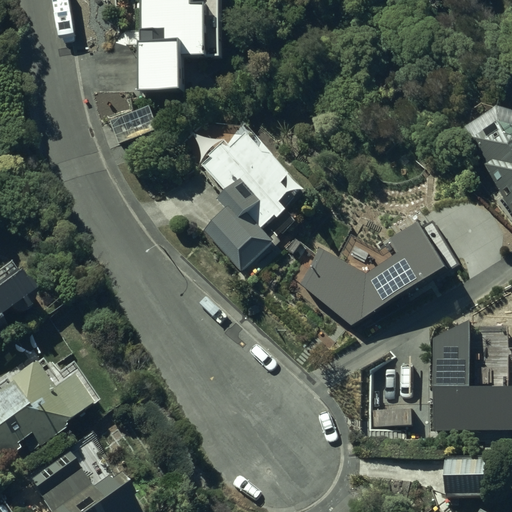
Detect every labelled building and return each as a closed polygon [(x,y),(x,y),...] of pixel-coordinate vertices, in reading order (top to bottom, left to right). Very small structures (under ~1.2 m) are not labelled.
[(140,0),(138,95),(181,96),(181,63),(221,64),(222,0),(140,0)] [(471,127),(466,131),(511,215),(511,118),(505,117),(485,109),(473,113),(471,127)] [(245,126),(201,168),(225,194),(217,201),(227,212),(205,232),(243,273),(273,245),(262,232),(273,222),(276,225),(270,231),(279,240),(296,224),(286,214),(308,194),(245,126)] [(0,337),(2,336),(0,332),(0,324),(5,321),(6,321),(7,322),(8,322),(9,323),(10,323),(11,323),(12,324),(13,324),(14,324),(16,324),(17,324),(18,323),(19,323),(20,323),(21,322),(22,322),(23,321),(24,320),(25,319),(26,318),(26,317),(27,316),(28,315),(28,314),(28,313),(29,312),(29,311),(29,310),(29,309),(29,308),(29,307),(28,306),(28,305),(28,303),(35,298),(25,286),(19,287),(7,269),(0,274),(0,337)] [(0,458),(25,440),(36,454),(63,435),(60,432),(92,409),(72,380),(60,388),(42,363),(0,392),(0,458)] [(134,511),(113,483),(104,490),(76,452),(27,488),(44,511),(134,511)] [(492,464),(447,463),(446,505),(491,506),(492,464)]
